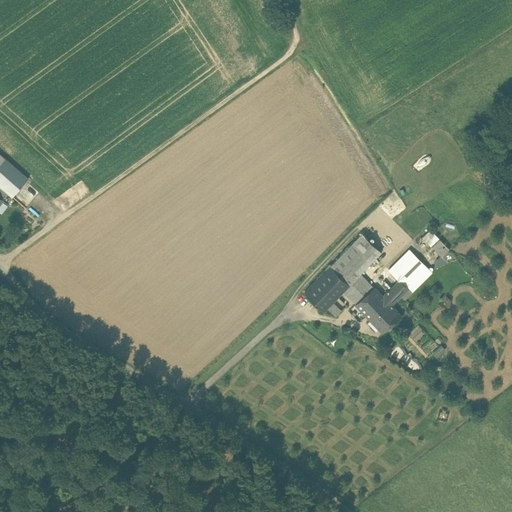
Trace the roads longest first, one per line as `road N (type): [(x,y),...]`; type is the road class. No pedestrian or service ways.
road 1 (unclassified): [(349,511),(47,319),(0,265)]
road 2 (track): [(283,0),(298,35),(292,50),(57,219)]
road 3 (track): [(511,383),(346,509)]
